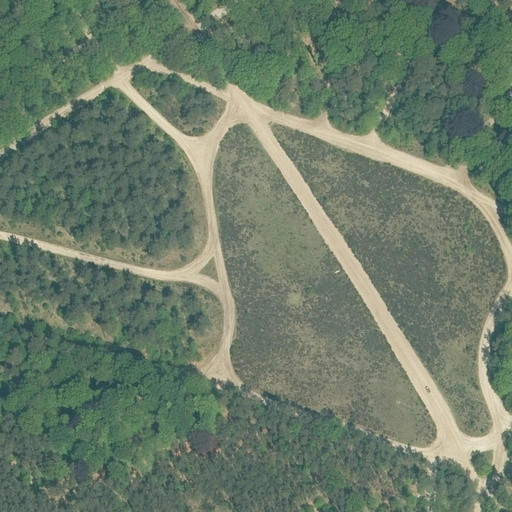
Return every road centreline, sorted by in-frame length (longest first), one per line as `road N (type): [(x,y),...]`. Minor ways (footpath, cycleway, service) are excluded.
road 1 (track): [(480,511),(477,489),(408,358),(172,0)]
road 2 (track): [(0,325),(435,455),(431,511)]
road 3 (track): [(511,263),(483,203),(454,181),(246,107)]
road 4 (track): [(214,384),(228,309),(199,154),(246,107)]
road 5 (track): [(0,154),(237,0)]
road 6 (track): [(0,236),(170,276),(198,266),(214,239)]
road 7 (track): [(480,497),(503,435),(483,350),(511,285)]
road 8 (track): [(199,154),(130,94),(65,0)]
road 9 (track): [(369,149),(441,0)]
road 10 (track): [(29,73),(156,0)]
road 11 (track): [(333,0),(319,132)]
